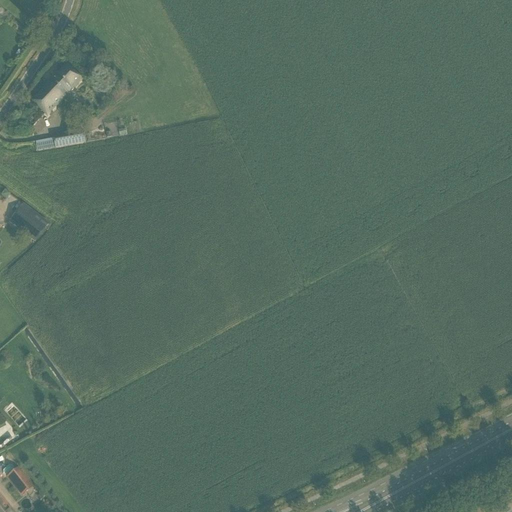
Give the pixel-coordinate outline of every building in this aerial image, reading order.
[(31,102),(48,118),(82,81),(66,66),(32,102),(31,102)] [(53,137),(55,149),(86,143),(84,131),(53,137)] [(20,208),(9,223),(34,242),(45,228),(20,208)] [(19,469),(7,479),(18,493),(30,483),(19,469)] [(0,511),(13,511),(0,495),(0,511)]
